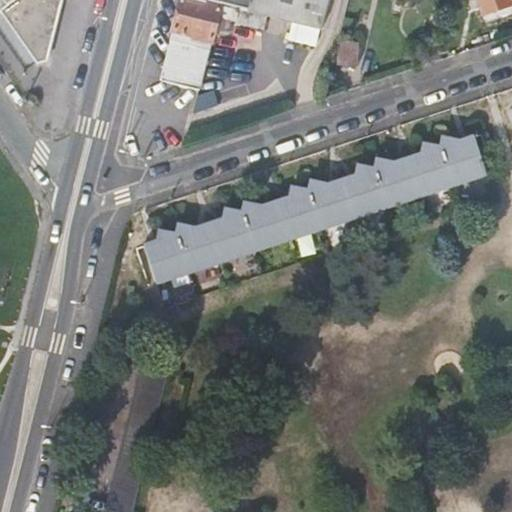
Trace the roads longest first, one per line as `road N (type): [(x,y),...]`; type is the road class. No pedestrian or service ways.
road 1 (residential): [(89,183),(143,183),(511,60)]
road 2 (secondary): [(16,511),(62,345),(89,183)]
road 3 (secondary): [(64,194),(0,466)]
road 4 (secondary): [(114,0),(64,194)]
road 5 (secondary): [(89,183),(137,0)]
